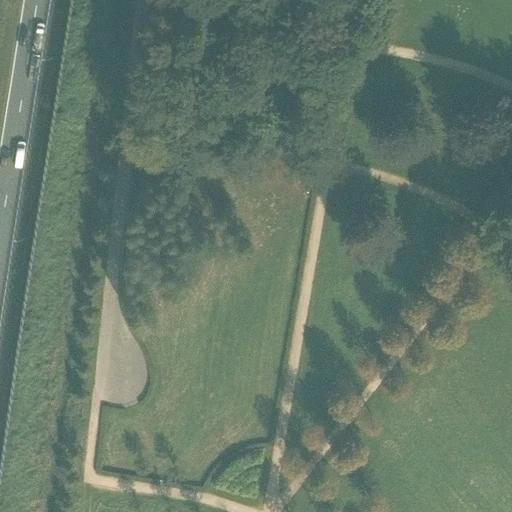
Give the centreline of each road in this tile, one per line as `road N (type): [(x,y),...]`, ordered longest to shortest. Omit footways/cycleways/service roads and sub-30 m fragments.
road 1 (track): [(239,511),(90,477),(147,0)]
road 2 (track): [(268,511),(325,164),(452,206),(511,249)]
road 3 (track): [(275,511),(511,210)]
road 4 (track): [(145,20),(431,58),(511,88)]
road 5 (trunk): [(0,255),(36,0)]
road 6 (track): [(346,0),(325,164)]
